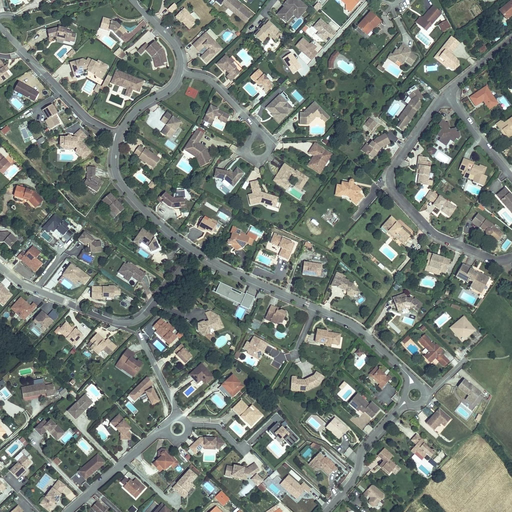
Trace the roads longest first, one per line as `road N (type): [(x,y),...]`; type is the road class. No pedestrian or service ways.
road 1 (residential): [(445,93),(392,166),(393,190),(447,241),(511,256)]
road 2 (residential): [(0,265),(21,283),(118,323),(140,316),(192,248)]
road 3 (residential): [(118,134),(83,114),(0,26)]
road 4 (residential): [(192,248),(117,178),(118,134)]
road 5 (residential): [(323,511),(353,478),(363,446),(406,400)]
road 6 (residential): [(315,308),(192,248)]
road 7 (unknown): [(400,0),(390,8),(366,5),(302,76)]
road 8 (residential): [(66,511),(162,429)]
